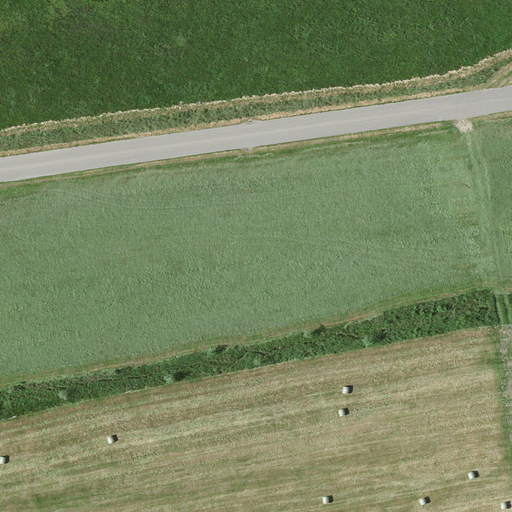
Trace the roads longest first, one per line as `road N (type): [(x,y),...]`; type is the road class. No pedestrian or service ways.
road 1 (tertiary): [(0,172),(511,98)]
road 2 (track): [(465,105),(511,348)]
